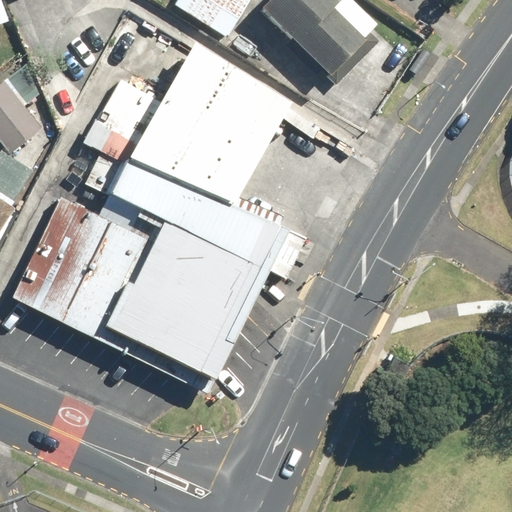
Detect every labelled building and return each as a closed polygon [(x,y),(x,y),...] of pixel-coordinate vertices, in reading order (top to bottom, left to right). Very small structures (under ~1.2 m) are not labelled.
[(180,0),(176,9),(224,35),(242,0),(180,0)] [(332,0),(280,0),(270,10),(334,77),(372,41),(332,0)] [(197,44),(132,160),(237,206),(292,104),(197,44)] [(4,81),(25,107),(45,91),(24,66),(4,81)] [(5,84),(0,88),(0,143),(2,147),(34,124),(5,84)] [(0,156),(0,197),(11,206),(32,173),(2,153),(0,156)] [(237,206),(132,160),(108,211),(72,195),(25,298),(217,384),(287,230),(237,206)] [(0,224),(9,210),(0,204),(0,224)]
